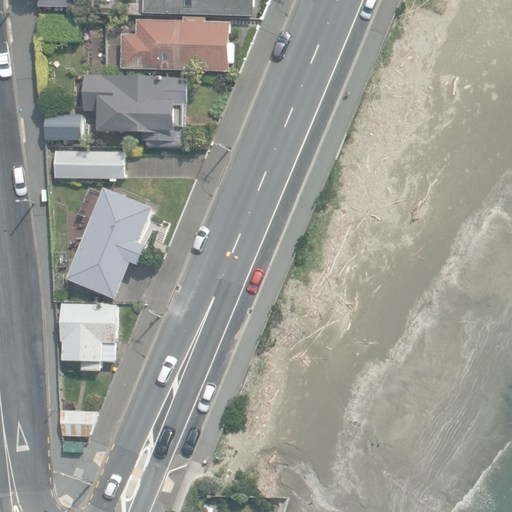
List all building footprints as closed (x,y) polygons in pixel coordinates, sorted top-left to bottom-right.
[(258,16),(260,17),(260,0),(147,0),(147,14),(258,16)] [(43,41),(81,42),(82,16),(44,15),(43,41)] [(125,69),(232,72),(234,23),(208,22),(209,19),(186,18),(186,20),(140,19),(140,35),(126,34),(125,69)] [(150,148),(186,149),(186,105),(190,105),(191,79),(87,77),(86,111),(105,112),(104,132),(145,133),(145,142),(150,142),(150,148)] [(48,140),(86,141),(86,115),(49,114),(48,140)] [(58,152),(58,179),(128,179),(128,152),(58,152)] [(72,280),(120,300),(121,300),(158,210),(110,190),(102,207),(72,280)] [(84,371),(103,371),(103,364),(103,363),(115,363),(116,343),(121,344),(121,305),(65,304),(64,342),(66,343),(66,361),(84,361),(84,371)] [(65,436),(92,437),(101,412),(62,411),(65,436)] [(65,453),(85,453),(85,443),(65,443),(65,453)]
